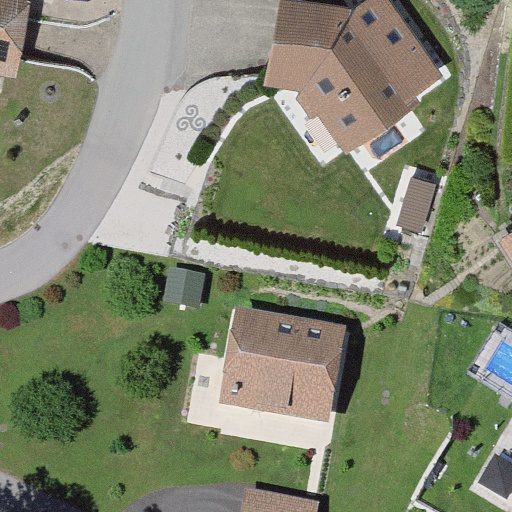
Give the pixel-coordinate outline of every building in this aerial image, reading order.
[(0,0),(0,82),(21,86),(36,0),(0,0)] [(364,0),(357,9),(296,0),(282,0),(270,88),(304,97),(349,157),(420,102),(374,41),(384,24),(365,0),(364,0)] [(435,183),(411,176),(398,223),(421,229),(435,183)] [(511,235),(503,241),(511,254),(511,235)] [(224,419),(334,437),(351,341),(240,323),(224,419)]
